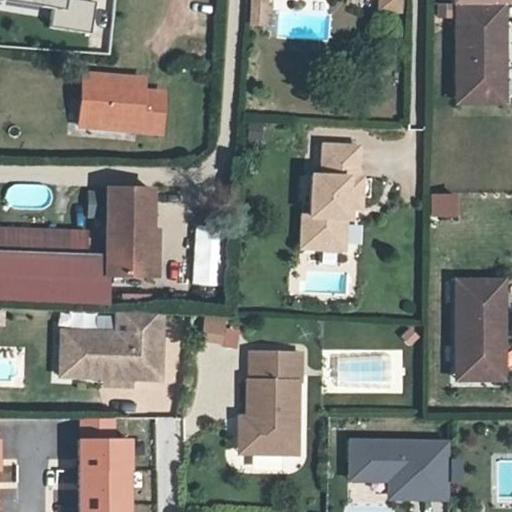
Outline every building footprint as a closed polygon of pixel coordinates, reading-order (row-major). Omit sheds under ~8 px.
[(3,0),(3,2),(53,10),(51,28),(91,34),(96,3),(77,0),(3,0)] [(263,0),(247,0),(247,16),(262,17),(263,0)] [(459,5),(459,95),(495,95),(499,91),(499,55),(506,55),(506,5),(459,5)] [(495,95),(459,95),(459,103),(506,103),(506,55),(499,55),(499,91),(495,95)] [(83,78),(80,116),(98,117),(97,127),(163,133),(166,95),(146,93),(131,92),(132,82),(83,78)] [(147,84),(132,82),(131,92),(146,93),(147,84)] [(79,126),(97,127),(98,117),(80,116),(79,126)] [(317,211),(315,242),(343,244),(344,213),(345,202),(351,202),(360,202),(362,172),(357,172),(358,142),(323,139),(321,170),(311,169),(309,210),(317,211)] [(103,188),(102,258),(101,274),(138,276),(139,252),(154,253),(154,230),(144,230),(145,190),(103,188)] [(429,218),(455,219),(456,196),(429,195),(429,218)] [(299,242),(315,242),(317,211),(309,210),(301,209),(299,242)] [(180,244),(179,285),(218,286),(220,227),(193,227),(192,244),(180,244)] [(153,277),(154,253),(139,252),(138,276),(153,277)] [(101,274),(102,258),(0,253),(0,290),(100,295),(101,274)] [(454,276),(454,366),(490,367),(494,363),(494,326),(501,326),(501,277),(454,276)] [(58,381),(103,381),(131,382),(161,382),(162,313),(128,313),(127,336),(59,335),(58,381)] [(225,317),(206,317),(205,340),(224,340),(225,317)] [(501,375),(501,326),(494,326),(494,363),(490,367),(454,366),(453,375),(501,375)] [(246,416),(246,453),(288,454),(288,430),(297,430),(298,383),(301,383),(301,353),(250,352),(250,379),(247,379),(246,416)] [(131,382),(103,381),(103,389),(131,390),(131,382)] [(246,453),(246,416),(238,412),(238,448),(246,453)] [(288,430),(288,454),(297,454),(297,430),(288,430)] [(133,511),(132,441),(80,443),(81,511),(133,511)] [(447,442),(355,441),(355,479),(389,479),(389,501),(446,502),(447,442)]
